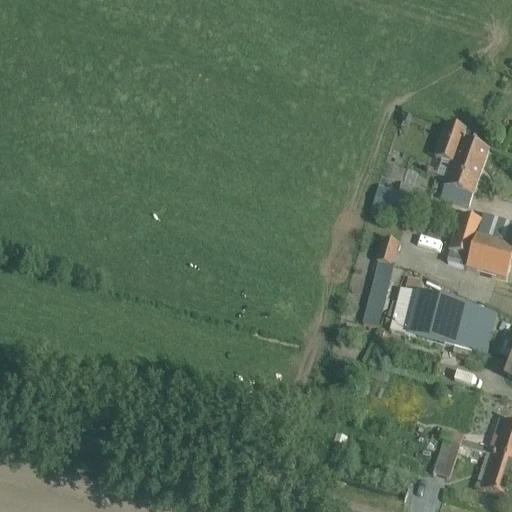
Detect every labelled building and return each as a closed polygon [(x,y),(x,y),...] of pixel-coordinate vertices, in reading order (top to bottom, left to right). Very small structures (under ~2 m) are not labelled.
[(446,125),(434,159),(442,162),(437,177),(446,180),(443,188),(444,189),(440,201),(468,210),(472,198),(473,199),(490,152),(462,142),(466,132),(446,125)] [(378,188),(372,211),(402,219),(408,196),(378,188)] [(450,253),(446,265),(506,283),(511,266),(511,265),(511,225),(483,216),(481,223),(459,217),(449,252),(450,253)] [(378,264),(362,325),(379,330),(399,245),(382,241),(375,263),(378,264)] [(388,327),(387,331),(454,349),(453,355),(472,360),(473,354),(485,357),(491,331),(495,332),(498,319),(495,319),(495,316),(425,298),(427,291),(419,289),(421,283),(407,279),(404,292),(400,291),(391,327),(388,327)] [(511,360),(503,379),(511,383),(511,360)] [(368,371),(365,381),(384,386),(386,376),(368,371)] [(443,430),(439,441),(487,455),(511,462),(511,424),(498,420),(489,449),(462,442),(463,437),(443,430)] [(444,442),(433,476),(449,481),(460,447),(444,442)] [(410,445),(406,462),(429,466),(432,449),(410,445)] [(511,462),(487,455),(475,490),(507,500),(511,482),(511,462)]
